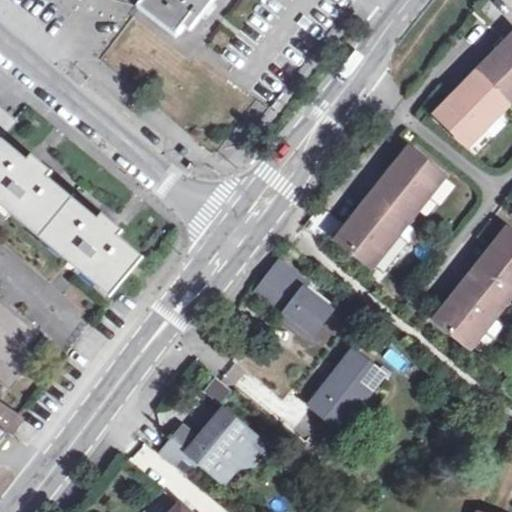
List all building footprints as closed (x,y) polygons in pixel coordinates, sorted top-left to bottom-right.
[(145,0),(139,8),(177,37),(186,25),(191,29),(213,0),(145,0)] [(435,116),(466,146),(484,127),(482,125),(493,114),(496,118),(508,106),(504,103),(511,94),(511,41),(499,54),(505,59),(494,70),(487,63),(476,75),(479,78),(468,90),(470,92),(459,102),(454,97),(435,116)] [(0,142),(3,140),(18,122),(0,106),(0,142)] [(28,161),(3,140),(0,142),(0,204),(109,297),(142,258),(118,237),(122,232),(102,215),(97,220),(48,178),(52,173),(32,156),(28,161)] [(338,241),(371,267),(388,246),(386,244),(395,232),(399,235),(409,223),(405,220),(414,208),(416,210),(426,197),(428,198),(445,178),(412,152),(395,172),(401,177),(392,189),(384,183),(374,195),(378,198),(368,211),(370,213),(361,224),(355,220),(338,241)] [(436,320),(469,346),(485,325),(483,324),(493,312),(497,315),(507,302),(503,299),(511,287),(511,233),(509,231),(493,251),(499,256),(489,268),(482,262),(472,274),(476,278),(465,290),(467,292),(458,304),(452,299),(436,320)] [(280,262),(258,291),(292,316),(289,319),(313,337),(315,333),(316,333),(333,310),(305,289),(309,284),(280,262)] [(0,379),(10,388),(49,343),(0,300),(0,379)] [(359,356),(316,407),(339,427),(382,375),(359,356)] [(0,401),(0,425),(12,432),(22,417),(0,401)] [(182,429),(160,455),(185,477),(199,461),(218,478),(239,453),(254,466),(269,448),(225,411),(198,442),(182,429)]
